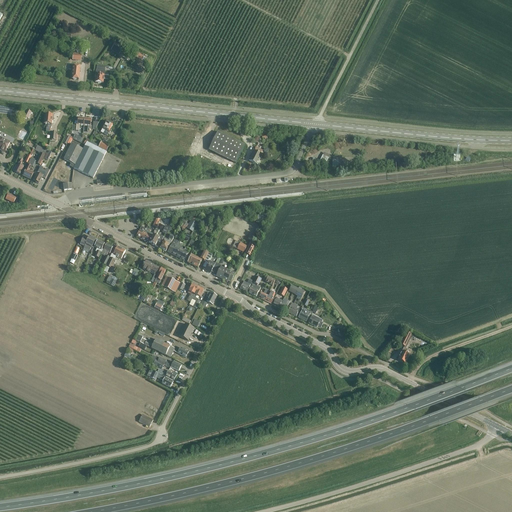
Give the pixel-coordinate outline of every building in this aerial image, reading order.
[(113,48),(120,52),(123,48),(115,43),(113,48)] [(135,52),(133,56),(142,61),(144,57),(135,52)] [(95,83),(103,83),(103,79),(104,79),(104,76),(105,72),(96,71),(96,75),(95,78),(96,78),(95,83)] [(84,126),(85,119),(78,119),(78,125),(76,125),(76,131),(79,131),(80,125),(84,126)] [(110,130),(113,125),(110,124),(110,123),(107,122),(106,122),(102,129),(106,131),(104,134),(107,136),(109,132),(110,133),(111,130),(110,130)] [(218,132),(209,150),(236,164),(245,146),(218,132)] [(0,137),(0,150),(5,153),(10,143),(0,137)] [(83,150),(74,169),(93,178),(105,154),(106,152),(96,147),(87,142),(83,150)] [(106,151),(109,146),(102,142),(99,147),(106,151)] [(71,144),(63,160),(69,162),(71,164),(70,167),(74,169),(83,150),(71,144)] [(41,154),(36,164),(40,165),(45,156),(47,151),(37,146),(35,151),(41,154)] [(261,155),(262,151),(256,148),(249,161),(257,165),(262,156),(261,155)] [(48,161),(52,152),(48,150),(44,159),(48,161)] [(314,158),(312,161),(322,166),(324,163),(326,164),(328,158),(323,156),(320,161),(314,158)] [(20,165),(23,160),(21,159),(17,166),(14,172),(20,175),(24,167),(20,165)] [(28,165),(26,170),(23,176),(30,180),(34,174),(29,172),(32,167),(28,165)] [(40,175),(44,167),(41,166),(33,181),(39,184),(43,176),(40,175)] [(147,193),(81,200),(82,206),(147,200),(147,193)] [(13,198),(8,195),(6,201),(14,205),(14,203),(16,199),(13,198)] [(204,225),(208,228),(212,219),(206,220),(204,225)] [(193,232),(197,224),(191,221),(186,229),(193,232)] [(136,237),(141,240),(144,233),(146,229),(141,227),(136,237)] [(146,234),(144,233),(141,240),(148,243),(153,235),(148,232),(147,231),(146,231),(147,232),(146,234)] [(154,235),(153,236),(149,244),(155,247),(156,246),(159,247),(164,237),(162,236),(162,237),(161,236),(160,238),(154,235)] [(90,237),(88,239),(84,237),(80,245),(85,247),(86,245),(92,248),(96,240),(90,237)] [(171,245),(172,245),(168,253),(172,255),(179,242),(174,239),(171,245)] [(97,240),(94,247),(97,249),(96,252),(97,252),(95,257),(98,258),(101,253),(102,253),(103,250),(102,250),(105,244),(97,240)] [(194,248),(190,254),(192,255),(193,252),(196,253),(198,251),(196,250),(200,241),(199,241),(196,246),(195,246),(194,248)] [(166,252),(170,245),(164,242),(160,249),(166,252)] [(172,255),(176,257),(182,247),(182,246),(183,244),(179,242),(172,255)] [(250,256),(254,248),(252,247),(253,245),(252,244),(252,243),(251,243),(245,254),(250,256)] [(113,248),(106,244),(101,255),(106,257),(102,265),(106,266),(109,260),(110,258),(106,256),(108,253),(110,254),(113,248)] [(243,253),(246,247),(240,244),(237,250),(243,253)] [(122,259),(126,251),(117,247),(113,255),(112,254),(110,258),(109,260),(106,266),(112,269),(116,261),(114,260),(116,257),(122,259)] [(176,257),(180,259),(182,255),(186,249),(182,247),(176,257)] [(182,255),(180,259),(184,262),(185,260),(188,254),(190,251),(186,249),(182,255)] [(205,262),(209,254),(204,251),(200,259),(192,255),(188,263),(198,268),(202,261),(205,262)] [(216,263),(215,265),(210,262),(205,271),(211,274),(213,269),(216,270),(219,265),(218,265),(221,259),(219,258),(218,259),(217,259),(216,263)] [(161,268),(154,265),(147,261),(143,269),(153,274),(150,281),(153,283),(161,268)] [(216,277),(222,280),(227,270),(221,268),(222,266),(219,265),(216,270),(219,271),(216,277)] [(159,284),(166,271),(161,269),(155,282),(154,282),(152,287),(155,289),(157,283),(159,284)] [(232,273),(227,270),(222,280),(227,283),(229,280),(232,281),(236,273),(235,273),(237,270),(235,269),(233,272),(232,273)] [(251,284),(253,285),(255,279),(251,277),(247,284),(244,282),(240,289),(247,292),(250,285),(251,284)] [(256,277),(255,279),(253,285),(248,293),(256,297),(261,288),(257,287),(259,282),(260,283),(262,280),(256,277)] [(165,287),(171,290),(175,281),(170,278),(165,287)] [(273,286),(275,281),(268,278),(266,283),(273,286)] [(189,305),(190,305),(199,288),(193,285),(189,292),(192,294),(188,302),(191,303),(189,305)] [(292,286),(289,292),(295,295),(298,290),(298,289),(292,286)] [(299,287),(298,289),(298,290),(295,295),(301,299),(304,293),(304,292),(305,291),(302,289),(299,287)] [(204,290),(199,288),(190,305),(197,309),(200,302),(196,298),(197,296),(200,298),(204,290)] [(284,297),(287,290),(283,288),(279,295),(284,297)] [(259,299),(265,302),(268,296),(270,292),(266,290),(264,295),(261,294),(259,299)] [(275,295),(270,292),(268,296),(265,302),(271,305),(273,300),(275,295)] [(213,305),(217,297),(209,293),(207,297),(209,298),(207,302),(213,305)] [(273,306),(279,309),(283,302),(277,299),(276,301),(275,301),(273,306)] [(283,302),(279,309),(285,312),(290,302),(284,300),(283,302)] [(290,308),(288,313),(296,317),(299,312),(296,311),(298,307),(292,304),(290,308)] [(304,309),(302,312),(299,318),(306,322),(310,315),(311,316),(312,314),(313,312),(311,311),(310,312),(304,309)] [(185,315),(183,318),(182,321),(189,325),(191,322),(186,319),(187,316),(185,315)] [(321,328),(323,324),(322,323),(323,321),(312,316),(309,323),(310,324),(309,325),(312,326),(312,325),(317,328),(318,326),(321,328)] [(200,323),(195,320),(192,326),(198,328),(200,323)] [(188,342),(194,329),(185,325),(179,337),(188,342)] [(407,332),(405,338),(401,345),(406,347),(412,335),(411,335),(411,334),(407,332)] [(144,345),(151,349),(170,358),(173,352),(186,358),(189,352),(181,348),(179,351),(175,349),(174,349),(156,340),(154,344),(151,343),(147,340),(146,341),(142,339),(140,343),(144,345)] [(404,349),(398,361),(402,363),(402,364),(404,364),(405,364),(406,364),(410,356),(406,354),(408,351),(404,349)] [(171,368),(179,372),(182,367),(173,363),(172,365),(166,362),(166,361),(160,358),(158,363),(156,362),(154,366),(162,370),(164,365),(168,367),(171,368)] [(174,381),(177,376),(169,371),(167,374),(159,370),(157,373),(166,377),(174,381)] [(170,388),(173,383),(158,375),(153,372),(150,378),(155,381),(157,378),(164,381),(162,384),(170,388)] [(150,428),(153,421),(143,415),(139,423),(150,428)]
